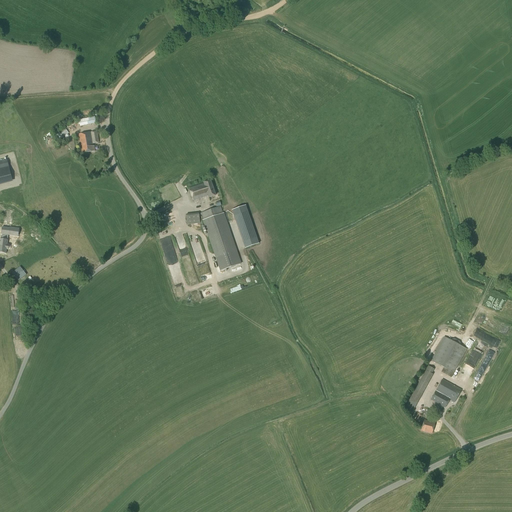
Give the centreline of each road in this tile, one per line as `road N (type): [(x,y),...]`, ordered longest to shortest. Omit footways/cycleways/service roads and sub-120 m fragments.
road 1 (unclassified): [(0,417),(53,303),(140,234),(138,200),(107,147),(114,91)]
road 2 (track): [(287,0),(184,34),(114,91),(0,100)]
road 3 (unclassified): [(354,511),(511,435)]
